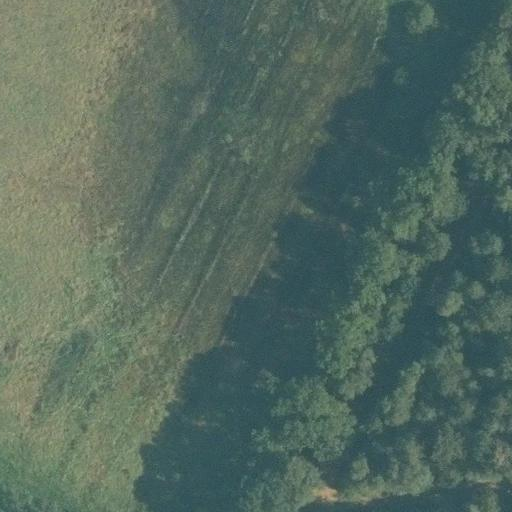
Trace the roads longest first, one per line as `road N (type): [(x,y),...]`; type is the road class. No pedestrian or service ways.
road 1 (track): [(325,487),(511,122)]
road 2 (track): [(511,474),(325,487)]
